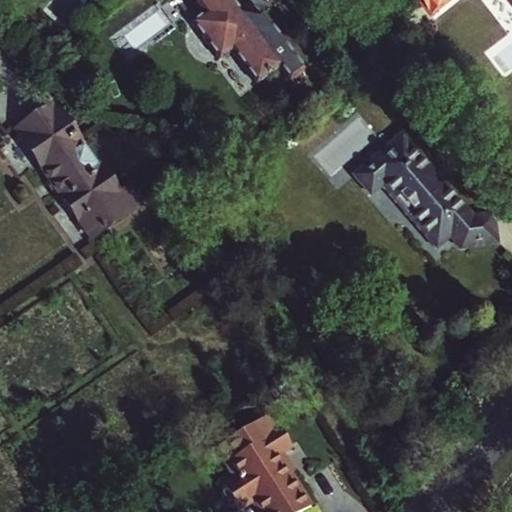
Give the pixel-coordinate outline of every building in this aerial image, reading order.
[(240,13),(230,0),(191,0),(203,15),(191,24),(218,61),(231,52),(256,85),(279,68),(289,82),(304,71),(261,13),(257,16),(240,13)] [(418,0),(420,1),(430,14),(447,0),(418,0)] [(55,108),(16,135),(47,180),(46,182),(51,191),(54,189),(90,242),(141,206),(129,188),(118,194),(103,172),(100,174),(55,108)] [(461,251),(497,245),(491,213),(471,217),(403,136),(356,176),(372,195),(384,185),(436,248),(449,237),(461,251)] [(238,140),(209,160),(213,166),(242,146),(238,140)] [(209,160),(175,183),(182,193),(216,170),(213,166),(209,160)] [(302,511),(311,507),(289,473),(286,475),(274,456),(290,446),(279,429),(273,432),(264,418),(219,447),(229,462),(226,464),(235,478),(222,486),(224,489),(222,495),(230,507),(237,508),(238,510),(252,501),(259,511),(302,511)]
